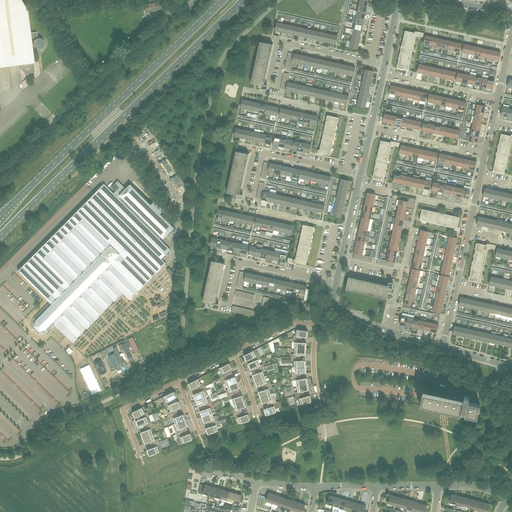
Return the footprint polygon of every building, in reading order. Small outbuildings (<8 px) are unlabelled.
[(33,63),(34,63),(31,38),(37,37),(37,32),(30,33),(27,10),(22,0),(0,0),(0,67),(3,67),(14,65),(20,65),(20,69),(28,77),(34,71),(33,63)] [(147,8),(148,12),(162,9),(160,1),(143,6),(144,9),(147,8)] [(365,19),(356,17),(353,16),(352,22),(355,23),(363,25),(365,19)] [(397,68),(408,71),(408,69),(407,68),(408,63),(409,63),(410,61),(409,61),(410,56),(411,56),(412,54),(411,54),(412,48),(413,48),(413,46),(412,46),(413,41),(414,41),(415,39),(414,39),(415,33),(405,31),(406,32),(406,34),(404,34),(403,39),(405,39),(404,42),(403,42),(402,46),(403,46),(402,49),(401,49),(400,53),(401,54),(401,57),(399,56),(398,61),(400,61),(399,64),(398,64),(397,68)] [(351,41),(359,43),(361,37),(352,35),(351,41)] [(432,37),(425,36),(423,44),(430,45),(432,37)] [(351,41),(349,47),(358,49),(359,43),(351,41)] [(260,42),(251,83),(258,85),(258,87),(261,88),(261,89),(266,89),(267,85),(263,85),(263,82),(271,45),(273,45),(260,42)] [(456,42),(454,51),(460,52),(462,44),(456,42)] [(464,44),(462,53),(468,54),(470,45),(464,44)] [(499,61),(501,52),(494,51),(492,59),(499,61)] [(292,62),(298,64),(300,55),(294,54),(293,57),(293,59),(292,62)] [(419,64),(417,73),(423,74),(425,65),(419,64)] [(448,79),(454,81),(456,72),(449,71),(448,79)] [(458,73),(456,81),(462,83),(464,74),(458,73)] [(371,83),(372,77),(363,75),(362,82),(371,83)] [(486,88),(492,89),(494,81),(488,79),(486,88)] [(287,85),(287,88),(286,90),(286,91),(292,92),(294,84),(288,82),(288,83),(287,85)] [(361,88),(369,90),(371,83),(362,82),(361,88)] [(391,85),(389,94),(395,95),(397,87),(391,85)] [(368,96),(369,90),(361,88),(359,94),(368,96)] [(421,92),(419,100),(426,102),(427,93),(421,92)] [(358,100),(367,102),(368,96),(359,94),(358,100)] [(436,95),(429,94),(427,102),(434,104),(436,95)] [(242,99),(240,108),(247,109),(249,101),(242,99)] [(357,106),(365,108),(367,102),(358,100),(357,106)] [(466,102),(460,100),(458,109),(464,110),(466,102)] [(476,111),(484,113),(485,106),(477,105),(476,111)] [(503,107),(501,116),(507,117),(509,109),(503,107)] [(383,122),(389,124),(391,115),(384,114),(383,122)] [(317,116),(311,115),(309,123),(316,124),(317,116)] [(333,140),(332,140),(333,137),(334,137),(335,133),(334,132),(334,129),(336,130),(337,125),(335,125),(336,122),(337,122),(338,118),(327,115),(319,150),(318,150),(312,149),(311,153),(318,154),(320,155),(320,153),(329,155),(330,152),(331,152),(332,147),(331,147),(331,144),(332,144),(333,140)] [(471,123),(473,123),(481,125),(483,119),(474,117),(472,116),(471,123)] [(421,122),(415,120),(413,129),(419,130),(421,122)] [(427,132),(429,124),(423,122),(421,131),(427,132)] [(452,138),(458,139),(460,130),(453,129),(452,138)] [(510,142),(511,136),(501,134),(502,135),(502,138),(500,137),(499,142),(501,142),(500,145),(499,145),(498,149),(499,149),(498,152),(497,152),(496,157),(497,157),(497,160),(495,160),(494,164),(496,164),(495,167),(494,167),(493,171),(504,174),(504,172),(503,171),(504,166),(505,166),(506,164),(505,164),(506,159),(507,159),(508,157),(506,157),(508,151),(509,152),(509,149),(508,149),(509,144),(510,144),(511,142),(510,142)] [(469,141),(477,143),(479,137),(470,135),(469,141)] [(285,148),(287,140),(287,137),(281,136),(281,138),(279,147),(285,148)] [(274,137),(273,145),(279,147),(281,138),(274,137)] [(381,144),(380,144),(379,148),(380,149),(380,152),(378,151),(377,156),(379,156),(378,159),(377,159),(376,163),(377,164),(376,166),(375,166),(374,171),(375,171),(375,174),(374,174),(373,178),(384,180),(384,178),(383,178),(384,173),(385,173),(386,171),(385,171),(386,165),(387,166),(387,164),(386,163),(387,158),(388,158),(389,156),(388,156),(389,151),(390,151),(391,149),(389,149),(391,143),(381,141),(382,141),(381,144)] [(130,154),(130,152),(130,151),(130,149),(129,148),(128,146),(126,145),(125,145),(123,144),(122,144),(120,144),(119,145),(118,146),(116,147),(116,148),(115,150),(115,151),(114,152),(115,154),(115,155),(116,157),(117,158),(118,159),(120,160),(121,160),(123,160),(124,160),(125,159),(127,159),(128,158),(129,156),(130,155),(130,154)] [(407,146),(401,145),(399,153),(405,155),(407,146)] [(242,199),(243,195),(239,194),(239,191),(247,154),(249,155),(249,154),(236,151),(227,192),(234,194),(233,197),(237,198),(241,199),(242,199)] [(438,153),(432,152),(430,160),(436,162),(438,153)] [(440,153),(438,162),(444,163),(446,155),(440,153)] [(468,169),(474,170),(476,161),(470,160),(468,169)] [(270,163),(269,166),(269,169),(268,171),(268,172),(274,173),(276,164),(270,163)] [(288,167),(282,166),(280,174),(286,176),(288,167)] [(299,178),(305,180),(307,171),(300,170),(299,178)] [(313,172),(307,171),(305,180),(311,181),(313,172)] [(313,172),(311,181),(317,182),(319,174),(313,172)] [(395,173),(393,182),(399,183),(401,175),(395,173)] [(425,180),(423,189),(429,190),(431,182),(425,180)] [(433,182),(431,191),(438,192),(440,183),(433,182)] [(116,183),(111,187),(116,192),(120,187),(116,183)] [(73,343),(123,293),(130,300),(166,263),(161,259),(170,250),(159,239),(161,237),(163,239),(174,228),(160,214),(164,210),(155,201),(151,205),(130,184),(119,195),(122,198),(120,200),(104,184),(95,193),(18,271),(52,304),(36,320),(35,327),(37,329),(39,331),(46,330),(52,323),(73,343)] [(491,189),(485,188),(483,196),(489,198),(491,189)] [(464,189),(462,197),(468,199),(470,190),(464,189)] [(268,201),(274,203),(276,194),(269,193),(268,201)] [(366,199),(374,201),(376,194),(367,193),(366,199)] [(274,203),(280,204),(282,195),(276,194),(274,203)] [(288,197),(282,195),(280,204),(286,205),(288,197)] [(294,198),(288,197),(286,205),(292,207),(294,198)] [(399,200),(400,200),(398,206),(407,208),(408,202),(405,201),(405,198),(400,197),(399,200)] [(294,198),(292,207),(298,208),(300,200),(294,198)] [(304,209),(306,201),(300,200),(298,208),(304,209)] [(310,211),(312,202),(306,201),(304,209),(310,211)] [(318,204),(312,202),(310,211),(316,212),(318,204)] [(318,204),(316,212),(323,213),(324,205),(318,204)] [(216,217),(222,219),(224,210),(218,209),(216,217)] [(343,211),(334,209),(333,216),(341,217),(343,211)] [(434,212),(429,211),(429,212),(426,211),(426,210),(422,209),(421,216),(418,215),(418,217),(420,218),(420,220),(422,221),(422,219),(427,221),(427,222),(429,222),(429,221),(435,222),(434,223),(436,224),(437,223),(442,224),(442,225),(444,225),(444,224),(449,226),(449,227),(451,227),(451,226),(457,227),(459,217),(459,219),(456,218),(456,217),(452,216),(451,217),(448,216),(449,215),(444,214),(444,215),(441,215),(441,213),(437,212),(436,214),(433,213),(434,212)] [(231,212),(224,210),(222,219),(229,220),(231,212)] [(229,220),(235,222),(237,213),(231,212),(229,220)] [(235,222),(241,223),(243,214),(237,213),(235,222)] [(249,216),(243,214),(241,223),(247,224),(249,216)] [(483,226),(485,218),(479,216),(477,225),(483,226)] [(404,220),(395,218),(393,218),(392,224),(394,224),(403,226),(404,220)] [(495,229),(501,230),(503,222),(503,220),(497,219),(497,220),(495,229)] [(267,229),(273,230),(275,221),(269,220),(267,229)] [(281,234),(282,232),(285,233),(287,224),(281,223),(279,231),(278,234),(281,234)] [(285,233),(291,234),(293,226),(287,224),(285,233)] [(307,261),(308,257),(306,257),(307,254),(308,254),(309,249),(308,249),(309,246),(310,246),(311,242),(310,242),(310,239),(312,239),(312,235),(311,234),(312,231),(313,232),(314,227),(303,225),(295,260),(294,259),(288,258),(287,262),(294,264),(296,264),(296,262),(305,264),(305,261),(307,261)] [(359,229),(358,235),(366,237),(369,238),(370,232),(368,231),(359,229)] [(420,230),(419,236),(427,238),(429,232),(420,230)] [(449,236),(447,242),(456,244),(457,238),(449,236)] [(218,239),(216,247),(222,249),(224,240),(218,239)] [(230,241),(224,240),(222,249),(228,250),(230,241)] [(230,241),(228,250),(234,251),(236,243),(230,241)] [(236,243),(234,251),(240,253),(242,244),(236,243)] [(483,261),(485,261),(485,259),(484,259),(485,253),(486,253),(487,251),(486,251),(487,245),(477,243),(477,244),(478,244),(477,247),(476,247),(475,251),(476,251),(476,254),(475,254),(474,258),(475,259),(474,262),(473,261),(472,266),(473,266),(473,269),(471,269),(470,273),(472,274),(471,277),(470,276),(469,281),(480,283),(480,281),(479,281),(480,275),(481,276),(482,274),(481,273),(482,268),(483,268),(483,266),(482,266),(483,261)] [(242,244),(240,253),(246,254),(248,245),(242,244)] [(257,245),(256,247),(254,256),(261,257),(262,249),(263,247),(257,245)] [(248,254),(254,256),(256,247),(250,246),(248,254)] [(355,247),(354,253),(354,254),(357,254),(359,255),(362,255),(364,249),(355,247)] [(501,258),(503,249),(497,248),(495,256),(501,258)] [(261,257),(267,259),(269,250),(263,249),(262,249),(261,257)] [(273,260),(279,261),(281,253),(275,251),(273,260)] [(287,254),(281,253),(279,261),(285,263),(287,254)] [(387,254),(386,261),(389,261),(392,262),(394,262),(395,263),(396,256),(387,254)] [(422,262),(414,260),(412,267),(421,269),(422,262)] [(215,303),(215,300),(223,264),(224,264),(224,263),(212,261),(203,302),(210,303),(209,306),(218,308),(218,304),(215,303)] [(451,269),(442,267),(441,273),(449,275),(451,269)] [(420,270),(412,269),(410,275),(419,277),(420,270)] [(246,272),(246,273),(245,275),(244,278),(244,281),(250,282),(252,274),(246,272)] [(449,277),(440,275),(439,281),(447,283),(449,277)] [(497,278),(491,276),(489,285),(495,286),(497,278)] [(385,286),(356,280),(349,278),(349,277),(348,277),(345,289),(387,298),(388,291),(391,292),(392,289),(393,283),(389,283),(388,286),(385,286)] [(277,288),(280,289),(282,280),(276,279),(274,288),(274,291),(277,291),(277,288)] [(289,282),(282,280),(280,289),(287,290),(289,282)] [(467,299),(461,297),(459,306),(465,307),(467,299)] [(414,301),(405,299),(404,305),(412,307),(414,301)] [(441,313),(442,307),(434,305),(432,311),(441,313)] [(408,318),(401,316),(400,325),(406,326),(408,318)] [(432,323),(430,331),(436,333),(438,324),(432,323)] [(461,327),(454,326),(453,334),(459,336),(461,327)] [(307,337),(308,331),(307,331),(307,330),(303,330),(297,330),(296,336),(294,335),(293,339),(301,340),(301,339),(300,339),(300,336),(307,337)] [(68,338),(63,343),(68,348),(73,344),(68,338)] [(295,342),(295,348),(304,349),(307,349),(306,349),(306,343),(299,342),(299,339),(301,340),(293,339),(292,342),(295,342)] [(128,349),(132,346),(130,341),(129,342),(128,340),(125,341),(125,343),(118,346),(121,352),(124,351),(126,354),(130,352),(128,349)] [(304,349),(295,348),(295,354),(292,354),(292,358),(299,358),(299,357),(299,358),(298,358),(298,355),(306,355),(306,349),(307,349),(304,349)] [(253,358),(254,361),(258,360),(261,358),(256,349),(248,353),(245,354),(245,355),(244,356),(246,361),(253,358)] [(111,350),(106,352),(101,355),(103,360),(109,358),(108,355),(113,353),(111,350)] [(118,352),(115,353),(121,365),(124,363),(118,352)] [(114,357),(108,359),(113,370),(119,368),(114,357)] [(299,358),(292,358),(292,361),(295,361),(295,367),(293,367),(299,367),(307,366),(306,366),(306,360),(298,361),(298,358),(299,358)] [(254,361),(248,364),(250,370),(257,367),(258,370),(257,370),(262,368),(264,367),(263,364),(260,365),(258,360),(254,361)] [(100,361),(95,363),(100,375),(106,373),(100,361)] [(221,378),(228,375),(227,375),(226,372),(232,369),(230,363),(228,364),(228,363),(225,365),(217,369),(218,372),(221,371),(222,374),(219,375),(221,378)] [(292,373),(293,377),(300,376),(299,376),(299,373),(306,373),(306,367),(307,367),(307,366),(299,367),(293,367),(293,368),(295,367),(295,373),(292,373)] [(265,370),(264,367),(262,368),(257,370),(258,370),(259,373),(252,375),(254,380),(253,381),(254,381),(267,376),(265,377),(263,371),(265,370)] [(228,375),(221,378),(223,384),(226,383),(227,386),(225,387),(238,382),(236,376),(229,379),(227,376),(228,375)] [(263,387),(271,385),(270,382),(267,383),(265,377),(267,377),(267,376),(254,381),(256,386),(263,384),(264,387),(263,387)] [(300,376),(293,377),(293,381),(296,380),(297,386),(295,386),(309,384),(308,384),(307,378),(299,379),(299,376),(300,376)] [(189,383),(188,384),(191,390),(197,386),(199,389),(198,389),(198,390),(205,386),(203,383),(200,384),(199,381),(202,380),(201,378),(193,382),(192,381),(189,383)] [(432,387),(459,392),(460,388),(422,381),(421,385),(425,386),(424,390),(431,392),(432,387)] [(226,390),(228,396),(235,394),(235,393),(235,394),(234,394),(233,390),(240,388),(238,382),(239,382),(238,382),(225,387),(227,386),(228,389),(226,390)] [(295,386),(295,387),(296,389),(295,389),(296,392),(295,393),(296,396),(303,394),(302,394),(302,391),(309,390),(308,384),(309,384),(295,386)] [(272,388),(271,385),(263,387),(264,387),(265,390),(258,392),(260,398),(259,398),(273,394),(273,393),(271,394),(269,389),(272,388)] [(195,400),(195,401),(198,399),(207,395),(206,396),(204,393),(207,392),(205,386),(198,390),(199,389),(200,392),(193,395),(195,400)] [(172,404),(170,400),(177,397),(174,391),(173,392),(172,391),(169,393),(170,394),(164,396),(167,402),(164,403),(166,407),(168,406),(172,404)] [(423,391),(421,400),(420,405),(421,404),(461,412),(461,411),(465,412),(465,413),(477,416),(476,417),(477,417),(480,404),(476,403),(476,398),(460,395),(459,399),(423,391)] [(232,405),(245,401),(244,401),(242,395),(235,398),(234,394),(235,394),(228,396),(229,400),(232,399),(234,404),(232,405)] [(273,394),(259,398),(260,398),(262,404),(269,401),(270,404),(269,404),(269,405),(276,402),(275,397),(272,398),(271,395),(273,394)] [(303,394),(296,396),(297,400),(299,399),(301,405),(307,403),(307,404),(311,403),(310,402),(312,401),(310,395),(303,398),(302,395),(303,394)] [(198,399),(195,401),(198,406),(205,403),(206,406),(205,406),(204,406),(205,407),(212,404),(210,398),(207,399),(206,396),(208,396),(207,395),(198,399)] [(168,412),(169,416),(177,413),(176,413),(174,410),(181,407),(179,401),(172,404),(168,406),(171,411),(168,412)] [(245,401),(232,405),(234,405),(236,410),(233,411),(234,415),(241,412),(240,413),(239,409),(246,407),(244,401),(245,401)] [(278,402),(276,402),(269,405),(270,404),(271,407),(264,409),(265,415),(267,415),(267,416),(271,415),(270,414),(280,411),(279,408),(280,407),(278,402)] [(214,409),(212,404),(205,407),(206,406),(207,409),(200,411),(202,417),(201,417),(214,413),(212,413),(211,410),(214,409)] [(141,415),(143,418),(146,417),(149,416),(147,412),(144,413),(142,408),(137,410),(136,410),(133,411),(133,412),(132,413),(135,418),(141,415)] [(241,413),(242,413),(241,412),(234,415),(235,418),(238,418),(240,424),(245,422),(246,422),(249,421),(249,420),(250,420),(248,414),(241,416),(240,413),(241,413)] [(174,424),(174,425),(187,420),(187,419),(186,420),(184,414),(177,417),(176,414),(177,413),(169,416),(171,419),(173,418),(175,424),(174,424)] [(210,424),(218,421),(216,416),(213,417),(212,414),(214,413),(201,417),(201,418),(202,417),(204,423),(211,420),(212,423),(211,423),(210,423),(210,424)] [(146,417),(143,418),(136,421),(138,427),(145,424),(146,427),(145,427),(152,425),(151,421),(149,416),(146,417)] [(175,431),(176,434),(183,432),(183,431),(183,432),(182,432),(181,428),(188,426),(186,420),(187,420),(174,425),(176,424),(178,429),(175,431)] [(220,427),(218,421),(210,424),(211,424),(212,423),(213,426),(205,428),(207,434),(209,434),(209,435),(213,433),(212,433),(218,431),(217,427),(220,427)] [(153,428),(152,425),(145,427),(145,428),(145,427),(146,427),(147,430),(140,433),(142,438),(142,439),(155,434),(155,433),(153,434),(151,429),(153,428)] [(184,432),(183,432),(176,434),(177,438),(176,439),(178,445),(188,441),(188,442),(192,440),(191,440),(193,439),(191,433),(184,436),(182,432),(183,432),(184,432)] [(155,434),(142,439),(143,439),(145,444),(152,441),(153,444),(152,445),(152,444),(151,445),(159,442),(158,439),(155,440),(153,435),(155,434)] [(160,445),(159,442),(151,445),(152,445),(153,444),(154,447),(147,450),(149,456),(150,455),(150,456),(154,455),(154,454),(159,452),(157,446),(160,445)] [(206,494),(206,496),(209,496),(209,495),(211,486),(205,485),(205,486),(200,484),(198,493),(202,494),(203,494),(203,493),(206,494)] [(209,495),(215,497),(217,488),(211,486),(209,495)] [(221,499),(223,490),(217,488),(215,497),(221,499)] [(223,490),(221,499),(227,500),(230,492),(223,490)] [(233,502),(236,494),(230,492),(227,500),(233,502)] [(269,493),(266,501),(272,503),(275,495),(269,493)] [(236,494),(233,502),(239,504),(242,495),(236,494)] [(456,504),(458,496),(452,494),(450,503),(453,503),(453,505),(456,505),(456,504)] [(275,495),(272,503),(278,505),(281,497),(275,495)] [(336,497),(330,495),(327,504),(333,505),(336,497)] [(394,505),(397,496),(391,495),(388,503),(394,505)] [(403,498),(397,496),(394,505),(400,507),(403,498)] [(464,497),(458,496),(456,504),(462,506),(464,497)] [(281,497),(278,505),(284,507),(287,499),(281,497)] [(342,499),(336,497),(333,505),(339,507),(342,499)] [(464,497),(462,506),(468,507),(470,499),(464,497)] [(403,498),(400,507),(406,508),(409,500),(403,498)] [(287,499),(284,507),(290,509),(293,500),(287,499)] [(348,500),(342,499),(339,507),(345,509),(348,500)] [(468,507),(474,509),(477,501),(470,499),(468,507)] [(293,500),(290,509),(296,511),(299,502),(293,500)] [(354,502),(348,500),(345,509),(351,511),(354,502)] [(415,502),(409,500),(406,508),(412,510),(415,502)] [(477,501),(474,509),(480,511),(483,502),(477,501)] [(299,502),(296,511),(299,511),(302,511),(305,504),(299,502)] [(357,511),(360,504),(354,502),(351,511),(356,511),(357,511)] [(412,510),(418,511),(421,504),(415,502),(412,510)] [(486,511),(489,504),(483,502),(480,511),(485,511),(486,511)]
